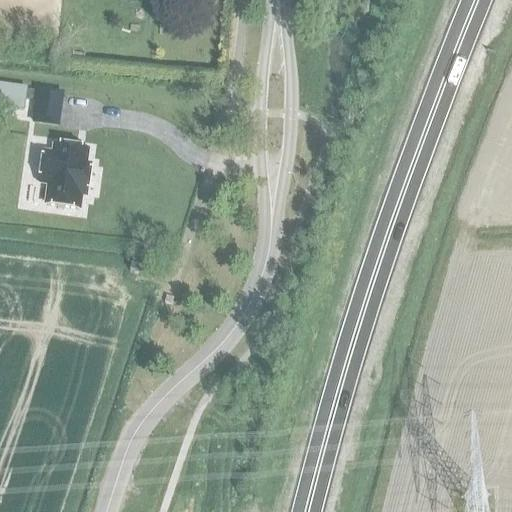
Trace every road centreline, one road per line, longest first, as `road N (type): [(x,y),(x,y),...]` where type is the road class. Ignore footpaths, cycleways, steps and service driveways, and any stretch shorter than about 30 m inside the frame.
road 1 (tertiary): [(106,511),(124,455),(148,415),(215,350),(259,280),(272,196),(275,0)]
road 2 (trunk): [(306,511),(389,228),(475,0)]
